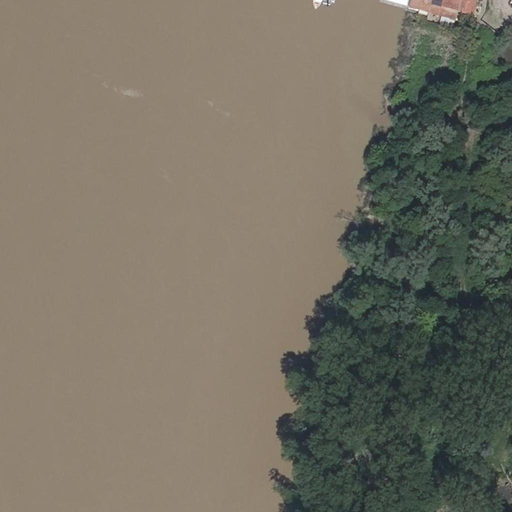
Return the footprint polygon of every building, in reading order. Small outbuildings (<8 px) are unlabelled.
[(394,7),(395,0),(383,0),(382,8),(381,13),(392,16),(394,7)] [(409,0),(395,0),(394,7),(392,16),(405,19),(409,0)] [(432,18),(454,25),(457,3),(442,0),(411,0),(407,21),(429,26),(431,21),(432,18)] [(465,27),(468,0),(459,0),(459,3),(457,3),(454,25),(465,27)] [(477,1),(469,0),(468,0),(465,27),(474,28),(475,19),(474,17),(477,1)]
